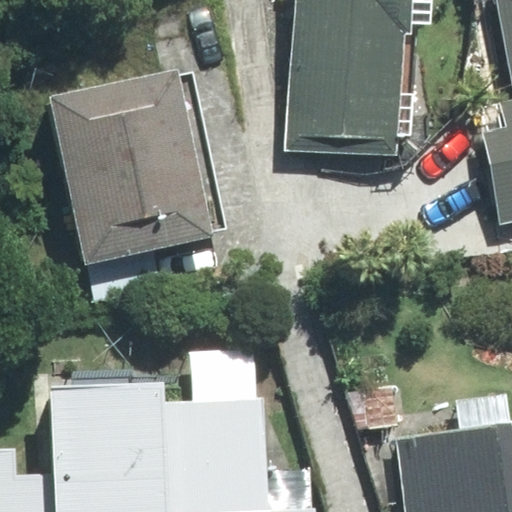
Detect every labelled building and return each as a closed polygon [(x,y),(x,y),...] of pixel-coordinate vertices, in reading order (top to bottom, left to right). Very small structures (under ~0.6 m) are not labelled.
[(274,0),(270,154),(378,157),(381,36),(388,36),(388,0),(274,0)] [(511,0),(477,0),(499,101),(470,107),(476,133),(469,135),(489,227),(511,221),(511,0)] [(74,264),(82,306),(150,293),(142,251),(197,241),(165,71),(19,98),(51,269),(74,264)] [(258,511),(252,397),(142,403),(141,386),(23,392),(27,448),(0,449),(0,511),(303,511),(303,509),(258,511)] [(447,430),(383,438),(392,511),(511,511),(511,422),(498,424),(494,397),(444,403),(447,430)]
